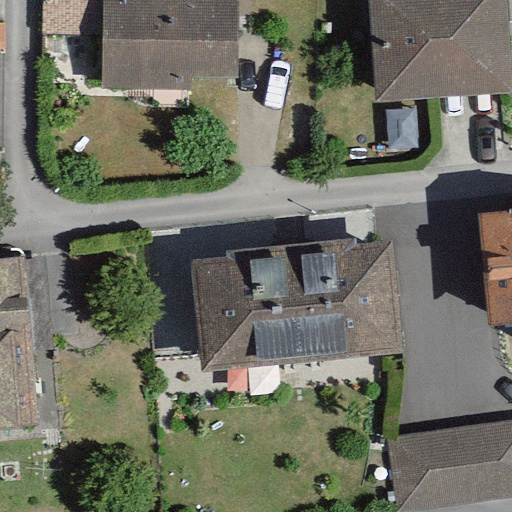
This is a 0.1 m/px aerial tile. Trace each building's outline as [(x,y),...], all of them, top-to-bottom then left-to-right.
[(225,1),(91,0),(90,0),(89,91),(224,92),(225,1)] [(485,0),(351,0),(357,101),(491,94),(485,0)] [(511,216),(461,219),(466,330),(511,328),(511,216)] [(378,242),(177,253),(183,369),(384,358),(378,242)] [(9,269),(0,269),(0,426),(7,426),(9,269)] [(511,418),(389,434),(397,501),(511,485),(511,418)]
